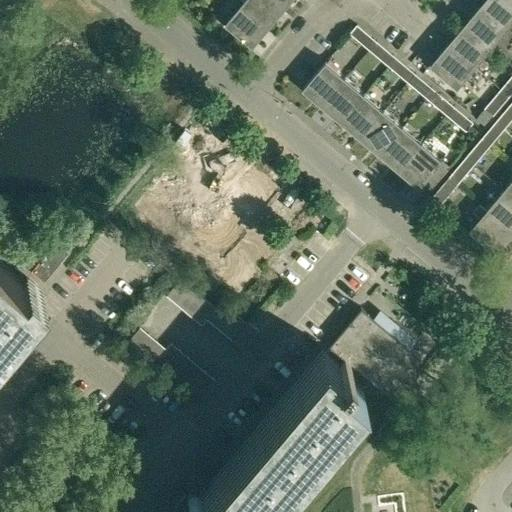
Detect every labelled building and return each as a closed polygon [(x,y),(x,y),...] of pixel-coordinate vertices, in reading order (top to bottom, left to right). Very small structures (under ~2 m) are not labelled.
[(280,0),(244,0),(243,2),(270,24),(286,5),(280,0)] [(511,0),(484,0),(480,5),(507,28),(511,22),(511,0)] [(253,45),(270,24),(243,2),(226,22),(253,45)] [(480,5),(464,25),(491,47),(507,28),(480,5)] [(357,25),(350,33),(370,49),(377,41),(357,25)] [(464,25),(448,44),(474,67),(491,47),(464,25)] [(377,41),(370,49),(389,66),(396,57),(377,41)] [(448,44),(431,63),(458,86),(474,67),(448,44)] [(396,57),(389,66),(408,82),(415,73),(407,67),(396,57)] [(326,61),(303,88),(323,104),(346,77),(326,61)] [(415,73),(408,82),(428,98),(434,90),(415,73)] [(511,76),(501,89),(509,96),(511,92),(511,76)] [(365,94),(346,77),(323,104),(342,121),(365,94)] [(509,96),(501,89),(485,108),(493,115),(509,96)] [(447,114),(454,106),(434,90),(428,98),(447,114)] [(342,121),(362,137),(384,110),(365,94),(342,121)] [(511,102),(498,119),(506,126),(511,119),(511,102)] [(454,106),(447,114),(466,131),(473,122),(454,106)] [(404,126),(384,110),(362,137),(381,153),(404,126)] [(199,276),(257,208),(273,166),(211,114),(126,214),(199,276)] [(490,145),(506,126),(498,119),(482,138),(490,145)] [(381,153),(400,169),(423,142),(404,126),(381,153)] [(466,157),(474,164),(490,145),(482,138),(466,157)] [(423,142),(400,169),(420,186),(423,182),(431,189),(451,166),(442,158),(423,142)] [(458,184),(474,164),(466,157),(449,177),(458,184)] [(441,203),(458,184),(449,177),(433,196),(441,203)] [(511,196),(511,179),(503,189),(511,196)] [(511,196),(503,189),(487,209),(511,229),(511,196)] [(480,217),(470,228),(498,251),(511,234),(511,229),(487,209),(481,203),(474,211),(480,217)] [(56,239),(53,241),(30,269),(43,280),(69,250),(56,239)] [(279,275),(292,260),(282,251),(269,267),(279,275)] [(0,331),(34,291),(21,279),(12,272),(0,261),(0,331)] [(179,278),(165,294),(174,302),(188,286),(179,278)] [(188,286),(174,302),(182,310),(196,293),(188,286)] [(196,293),(182,310),(191,317),(205,300),(196,293)] [(205,300),(191,317),(200,325),(206,318),(205,318),(214,308),(205,300)] [(214,308),(205,318),(206,318),(214,325),(228,309),(219,301),(214,308)] [(360,308),(359,307),(328,344),(330,346),(364,375),(387,394),(419,357),(406,347),(395,338),(396,338),(395,337),(394,337),(383,328),(384,327),(383,327),(382,328),(371,319),(372,318),(371,317),(370,318),(360,309),(360,308)] [(228,309),(214,325),(223,332),(237,316),(228,309)] [(245,323),(237,316),(223,333),(232,340),(245,323)] [(245,323),(232,340),(243,349),(258,330),(247,321),(245,323)] [(139,327),(125,343),(134,351),(148,334),(139,327)] [(148,334),(134,351),(142,358),(156,341),(148,334)] [(156,341),(142,358),(151,365),(156,359),(165,349),(165,348),(156,341)] [(165,349),(156,359),(165,366),(179,350),(170,342),(165,348),(165,349)] [(187,496),(184,494),(173,507),(179,511),(256,511),(360,389),(355,385),(364,375),(330,346),(221,475),(211,467),(207,473),(197,464),(186,475),(196,485),(187,496)] [(179,350),(165,366),(173,374),(187,357),(179,350)] [(187,357),(173,374),(182,381),(196,364),(187,357)] [(196,364),(182,381),(191,388),(204,371),(196,364)] [(204,371),(191,388),(200,396),(214,379),(204,371)]
